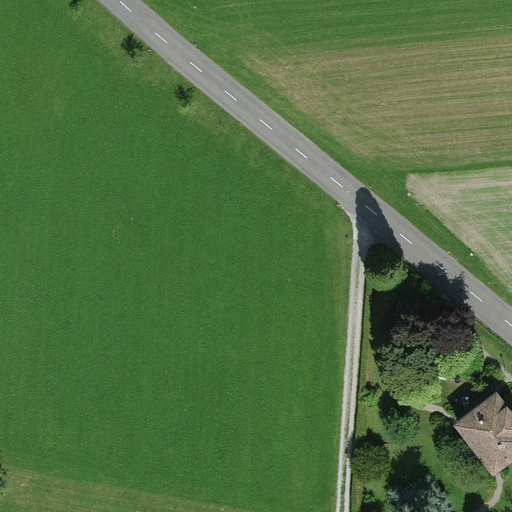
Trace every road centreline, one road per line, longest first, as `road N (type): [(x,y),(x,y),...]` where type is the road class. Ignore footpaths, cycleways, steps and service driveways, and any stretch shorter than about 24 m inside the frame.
road 1 (tertiary): [(120,0),(511,325)]
road 2 (track): [(344,511),(364,205)]
